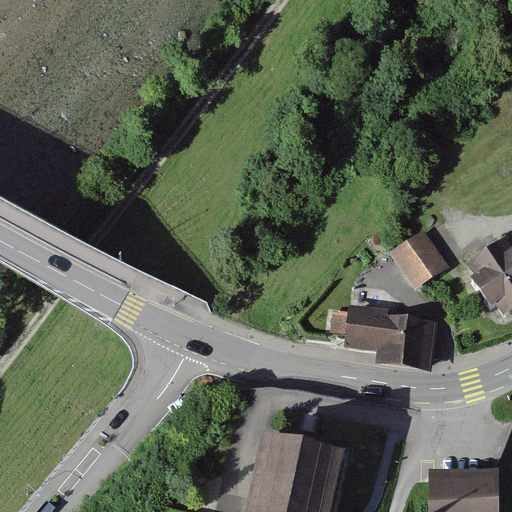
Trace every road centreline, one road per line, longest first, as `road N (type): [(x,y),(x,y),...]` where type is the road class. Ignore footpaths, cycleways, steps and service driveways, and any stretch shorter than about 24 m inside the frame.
road 1 (track): [(0,369),(283,0)]
road 2 (secondary): [(194,339),(278,367),(430,389)]
road 3 (secondary): [(0,240),(194,339)]
road 4 (unclassified): [(194,339),(173,379),(63,511)]
road 5 (residential): [(430,389),(428,422),(395,511)]
